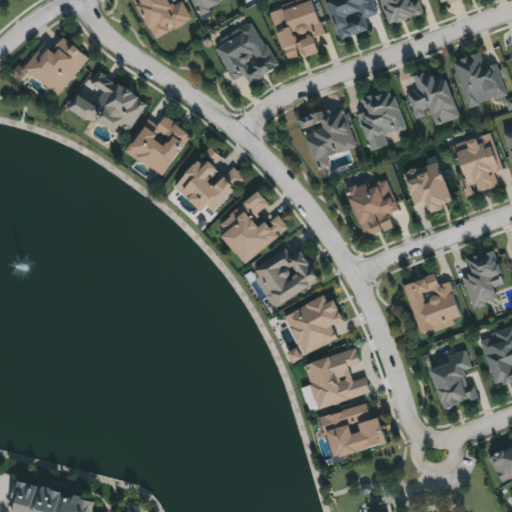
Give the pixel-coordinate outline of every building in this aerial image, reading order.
[(156,38),(134,0),(180,0),(191,19),(156,38)] [(194,0),(222,0),(208,7),(213,16),(205,20),(194,0)] [(311,0),(323,34),(314,37),(318,51),(288,62),(270,14),(308,0),(311,0)] [(369,32),(336,39),(327,0),(371,0),(374,16),(366,17),(369,32)] [(380,0),(412,0),(414,3),(418,1),(423,13),(390,26),(380,0)] [(279,66),(250,85),(243,74),(234,80),(213,47),(251,23),(279,66)] [(51,49),(63,37),(89,60),(56,96),(24,67),(45,44),(51,49)] [(471,109),(452,64),(489,48),(508,93),(471,109)] [(95,69),(147,102),(124,139),(71,106),(95,69)] [(388,146),(369,151),(358,114),(365,112),(361,99),(393,89),(405,130),(385,136),(388,146)] [(144,125),(154,132),(163,117),(190,134),(163,177),(126,153),(144,125)] [(500,171),(494,172),(498,187),(468,195),(454,144),(491,134),(500,171)] [(233,167),(245,179),(208,218),(174,186),(210,148),(223,161),(207,178),(215,185),(233,167)] [(274,308),(253,269),(288,250),(291,255),(301,250),(319,283),(274,308)] [(511,383),(496,389),(480,339),(511,328),(511,383)] [(379,417),(386,445),(332,458),(322,417),(368,405),(371,419),(379,417)] [(97,499),(94,511),(15,511),(22,483),(97,499)]
